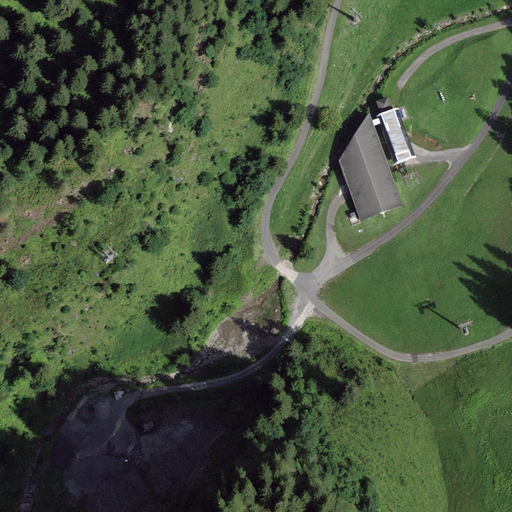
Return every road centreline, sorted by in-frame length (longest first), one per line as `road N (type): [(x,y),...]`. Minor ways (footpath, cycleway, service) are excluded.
road 1 (unclassified): [(340,0),(313,108),(267,212),(273,259),(342,323),(400,357),(442,356),(511,333)]
road 2 (track): [(511,78),(470,151),(409,219),(301,288)]
